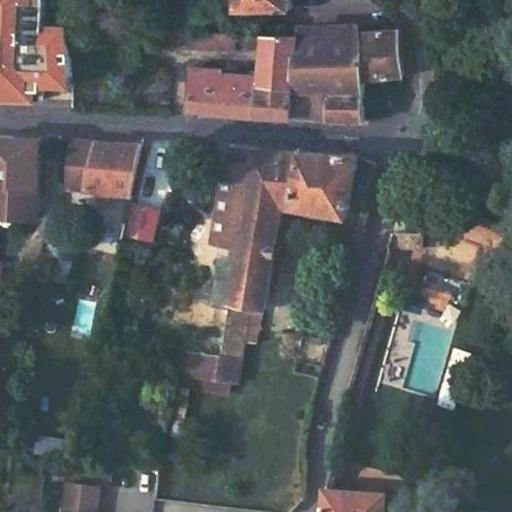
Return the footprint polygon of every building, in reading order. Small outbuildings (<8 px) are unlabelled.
[(0,0),(0,94),(46,96),(46,85),(45,65),(73,66),(70,25),(46,25),(46,0),(0,0)] [(240,0),(247,0),(275,0),(277,18),(298,17),(296,0),(240,0)] [(168,24),(168,42),(241,41),(240,33),(259,33),(259,38),(267,39),(263,64),(224,64),(223,59),(193,58),(192,101),(294,110),(297,78),(303,22),(198,23),(168,24)] [(365,22),(303,22),(297,78),(328,82),(333,82),(333,85),(361,83),(362,64),(365,22)] [(400,22),(365,22),(362,64),(404,65),(400,22)] [(404,65),(362,64),(361,83),(366,110),(407,111),(404,65)] [(45,65),(46,85),(73,86),(73,66),(45,65)] [(328,82),(297,78),(294,110),(326,110),(328,82)] [(361,83),(333,85),(332,110),(366,110),(361,83)] [(46,142),(0,140),(0,218),(39,221),(46,142)] [(77,144),(73,181),(91,184),(89,192),(92,193),(102,194),(102,204),(118,206),(120,196),(133,197),(145,148),(77,144)] [(258,154),(228,152),(225,181),(213,245),(219,246),(239,250),(258,154)] [(360,159),(258,154),(239,250),(229,306),(223,340),(219,360),(237,363),(241,343),(244,329),(259,332),(263,313),(266,313),(285,210),(349,220),(360,159)] [(162,211),(137,205),(129,238),(154,244),(162,211)] [(239,250),(219,246),(209,302),(229,306),(239,250)] [(259,332),(244,329),(241,343),(256,345),(259,332)] [(180,355),(176,355),(174,372),(235,380),(237,363),(180,355)] [(97,511),(100,490),(69,486),(65,511),(97,511)] [(383,511),(385,496),(327,492),(326,511),(383,511)]
